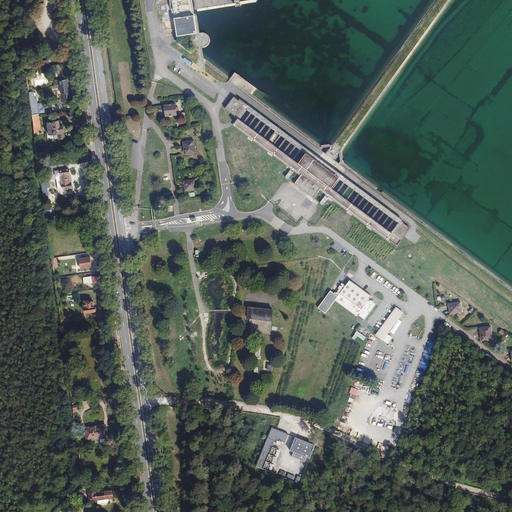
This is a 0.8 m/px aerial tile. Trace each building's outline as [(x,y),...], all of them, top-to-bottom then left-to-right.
[(195,0),(197,9),(254,0),(195,0)] [(61,94),(62,94),(63,101),(71,100),(68,80),(59,81),(60,88),(61,94)] [(238,118),(233,126),(291,169),(286,176),(285,178),(286,179),(287,179),(288,179),(289,179),(294,171),(300,176),(294,184),(314,199),(320,190),(326,195),(321,202),(320,203),(321,204),(322,205),(323,205),(324,204),(329,197),(387,240),(389,239),(397,245),(410,228),(401,221),(403,220),(240,99),(239,100),(234,97),(225,109),(238,118)] [(175,104),(164,105),(166,117),(177,115),(175,104)] [(35,133),(42,132),(39,114),(32,115),(35,133)] [(54,135),(55,139),(59,139),(59,140),(65,139),(64,126),(60,127),(60,121),(52,122),(54,135)] [(183,142),(185,155),(196,153),(194,140),(183,142)] [(70,169),(61,170),(62,179),(70,178),(69,175),(70,175),(70,169)] [(62,179),(63,189),(72,187),(71,182),(70,182),(70,178),(62,179)] [(196,179),(183,181),(185,191),(197,189),(196,179)] [(90,257),(79,258),(81,269),(92,268),(90,257)] [(371,296),(350,280),(346,286),(342,283),(341,284),(342,285),(341,286),(340,286),(338,288),(339,289),(336,293),(335,292),(335,293),(331,291),(318,308),(325,313),(335,300),(357,316),(359,313),(360,314),(359,316),(364,319),(376,304),(370,300),(370,301),(368,300),(371,296)] [(84,301),(85,307),(84,308),(85,314),(96,312),(95,306),(94,302),(89,302),(89,300),(84,301)] [(448,304),(450,314),(462,312),(460,302),(448,304)] [(271,321),(273,310),(249,307),(247,318),(252,318),(250,335),(255,336),(255,333),(270,335),(271,321)] [(396,307),(375,335),(383,341),(404,312),(396,307)] [(61,317),(62,324),(71,323),(70,315),(61,317)] [(491,326),(479,328),(481,341),(493,339),(491,326)] [(353,338),(355,340),(357,336),(364,341),(367,337),(357,331),(353,338)] [(433,350),(434,343),(427,342),(425,356),(430,357),(431,350),(433,350)] [(357,395),(359,389),(352,387),(350,393),(357,395)] [(108,438),(106,425),(85,428),(87,441),(95,439),(102,438),(108,438)] [(258,466),(272,472),(280,449),(273,447),(276,440),(285,443),(289,434),(271,427),(258,466)] [(357,437),(359,432),(353,429),(350,434),(357,437)] [(311,458),(317,445),(297,437),(291,451),(311,458)] [(294,452),(293,456),(309,462),(311,458),(294,452)] [(96,489),(88,490),(90,503),(97,502),(97,501),(106,499),(113,498),(112,490),(96,493),(96,489)]
